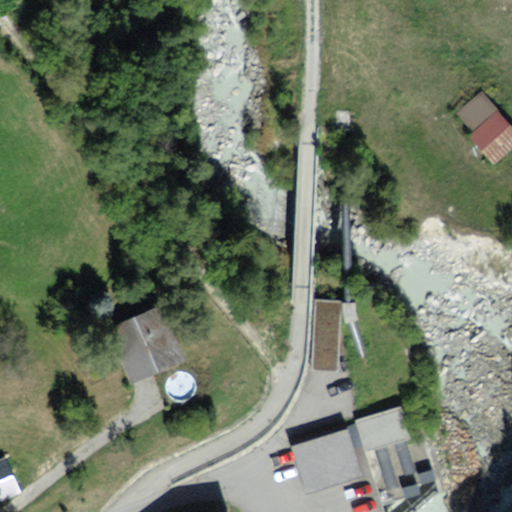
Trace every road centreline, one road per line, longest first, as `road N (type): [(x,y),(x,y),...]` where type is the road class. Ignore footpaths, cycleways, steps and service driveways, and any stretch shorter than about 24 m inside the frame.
road 1 (track): [(282,390),(8,0)]
road 2 (track): [(306,140),(312,0)]
